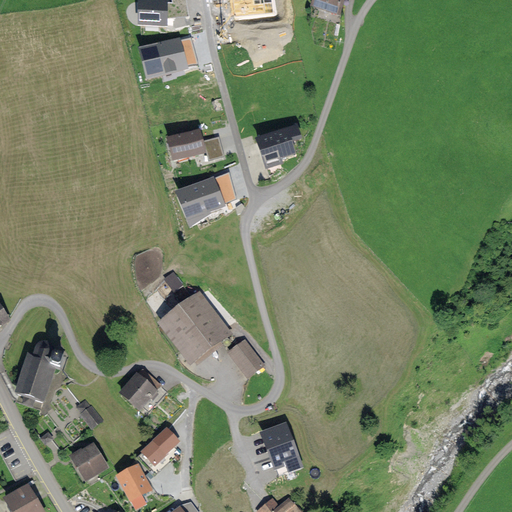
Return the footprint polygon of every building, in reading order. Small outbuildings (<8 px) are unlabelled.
[(342,0),(314,0),(312,6),(339,14),(342,0)] [(255,138),(265,169),(283,164),(281,159),(297,154),(293,142),(303,139),(298,124),(255,138)] [(175,165),(206,155),(204,145),(201,135),(169,145),(175,165)] [(218,141),(204,145),(206,155),(209,162),(223,158),(218,141)] [(159,324),(193,368),(233,337),(200,293),(159,324)] [(0,325),(9,319),(0,305),(0,325)] [(245,341),(228,354),(247,381),(265,368),(245,341)] [(30,348),(16,395),(25,398),(23,406),(32,408),(34,400),(44,403),(58,357),(30,348)] [(124,399),(140,413),(158,392),(142,378),(124,399)] [(73,408),(92,430),(103,420),(84,399),(73,408)] [(180,441),(168,428),(136,457),(148,470),(180,441)] [(95,446),(71,460),(85,483),(109,469),(95,446)] [(229,455),(212,470),(230,489),(246,475),(229,455)] [(153,490),(138,463),(116,476),(135,510),(147,504),(142,495),(153,490)] [(6,499),(13,511),(42,511),(28,487),(6,499)] [(288,511),(275,498),(260,511),(288,511)]
